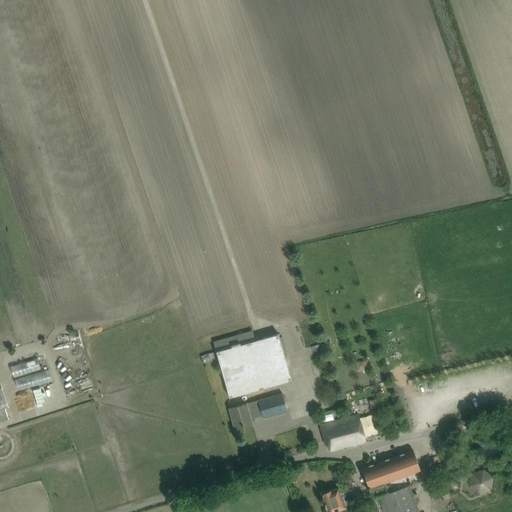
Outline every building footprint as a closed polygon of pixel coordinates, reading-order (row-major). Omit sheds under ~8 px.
[(252,330),(214,341),(229,395),(291,378),(279,333),(254,340),(252,330)] [(63,349),(65,356),(83,352),(81,345),(63,349)] [(53,372),(23,381),(27,392),(56,383),(53,372)] [(0,421),(9,419),(5,408),(9,407),(0,379),(0,421)] [(282,392),(229,407),(235,431),(253,426),(251,419),(262,416),(263,418),(287,411),(282,392)] [(384,400),(377,403),(379,409),(386,407),(384,400)] [(358,415),(320,426),(326,445),(331,443),(333,449),(365,440),(362,431),(358,415)] [(374,441),(387,437),(381,417),(368,421),(374,441)] [(413,450),(362,468),(365,478),(372,499),(378,497),(383,511),(418,511),(410,486),(391,493),(387,483),(420,472),(415,457),(413,450)] [(483,467),(470,472),(468,484),(478,493),(490,489),(493,476),(483,467)] [(331,490),(322,493),(322,494),(323,494),(325,500),(326,503),(325,505),(326,509),(328,509),(328,511),(329,511),(335,510),(335,511),(346,508),(346,507),(351,506),(349,501),(344,503),(343,497),(342,497),(340,492),(339,492),(338,488),(331,490)]
